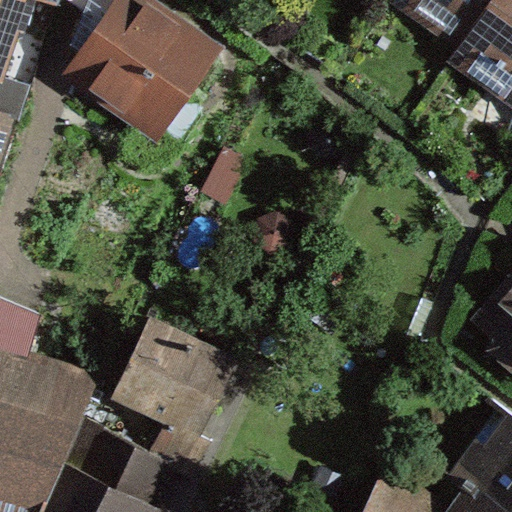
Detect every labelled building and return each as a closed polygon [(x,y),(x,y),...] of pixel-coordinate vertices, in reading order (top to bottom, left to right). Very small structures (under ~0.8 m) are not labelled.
[(0,0),(0,59),(6,62),(20,17),(27,20),(33,0),(52,0),(59,2),(59,0),(0,0)] [(186,90),(214,51),(140,0),(118,0),(107,17),(72,66),(147,119),(174,82),(186,90)] [(83,0),(107,17),(118,0),(83,0)] [(407,0),(407,6),(423,17),(431,15),(440,21),(449,8),(473,25),(490,0),(407,0)] [(496,79),(505,67),(511,71),(511,0),(490,0),(473,25),(455,50),(464,57),(465,64),(479,75),(488,73),(496,79)] [(0,154),(14,113),(0,108),(0,154)] [(511,282),(483,318),(511,341),(511,282)] [(39,313),(0,295),(0,347),(26,355),(39,313)] [(151,316),(114,391),(167,417),(195,431),(232,356),(151,316)] [(83,414),(100,377),(26,355),(0,347),(0,489),(44,502),(62,459),(83,414)] [(478,483),(511,507),(511,409),(491,394),(488,398),(499,405),(450,472),(441,464),(439,468),(472,492),(478,483)] [(62,459),(151,503),(171,462),(150,450),(83,414),(62,459)] [(195,431),(167,417),(150,450),(171,462),(192,473),(211,439),(195,431)] [(41,509),(45,511),(146,511),(151,503),(62,459),(44,502),(41,509)] [(438,511),(384,470),(362,511),(438,511)] [(511,511),(511,507),(478,483),(472,492),(456,511),(511,511)]
